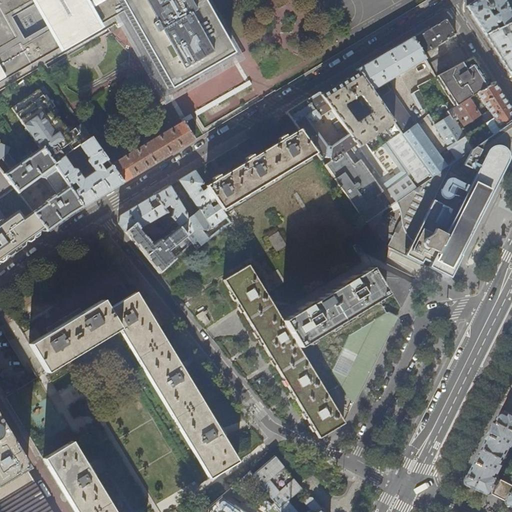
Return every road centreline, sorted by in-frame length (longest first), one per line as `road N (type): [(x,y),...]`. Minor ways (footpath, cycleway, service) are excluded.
road 1 (residential): [(98,213),(271,426),(407,485)]
road 2 (residential): [(449,0),(98,213)]
road 3 (primary): [(407,485),(511,274)]
